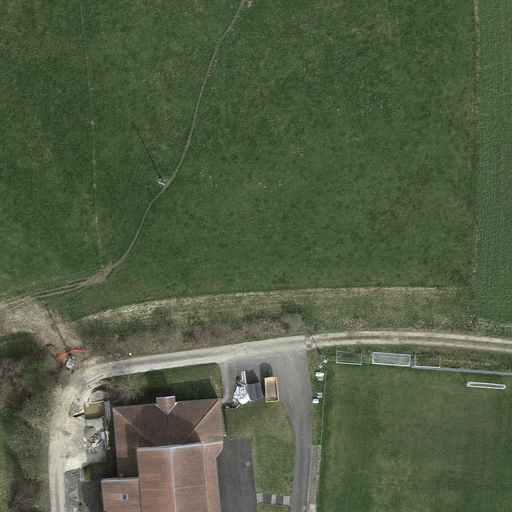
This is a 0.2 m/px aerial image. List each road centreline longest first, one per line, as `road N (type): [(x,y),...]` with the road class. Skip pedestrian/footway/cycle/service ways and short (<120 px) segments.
road 1 (residential): [(57,511),(63,415),(83,387),(113,369),(332,338)]
road 2 (track): [(332,338),(511,347)]
